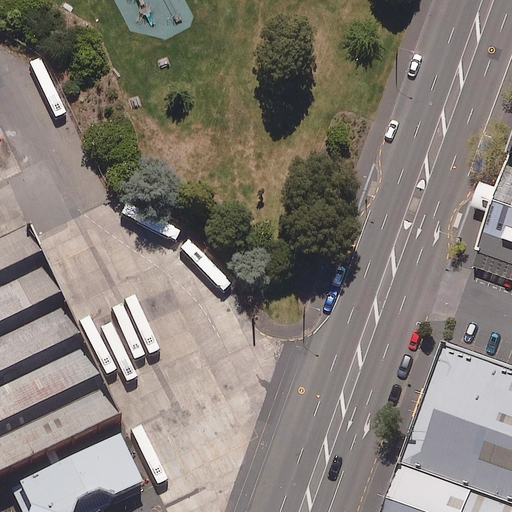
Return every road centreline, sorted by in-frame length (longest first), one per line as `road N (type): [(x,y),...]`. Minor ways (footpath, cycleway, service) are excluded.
road 1 (secondary): [(280,511),(464,0)]
road 2 (secondary): [(510,0),(340,476)]
